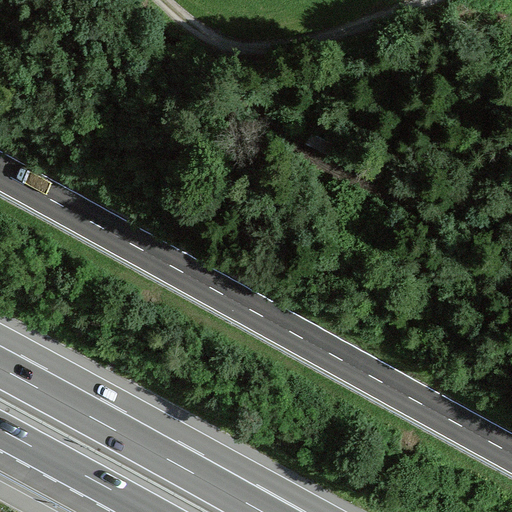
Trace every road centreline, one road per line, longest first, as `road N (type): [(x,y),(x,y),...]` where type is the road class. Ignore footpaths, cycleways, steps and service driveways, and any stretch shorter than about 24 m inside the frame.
road 1 (primary): [(511,453),(0,171)]
road 2 (motorway): [(322,511),(125,408),(0,353)]
road 3 (track): [(446,0),(282,56),(225,50),(161,0)]
road 4 (motorway): [(261,511),(0,370)]
road 5 (motorway): [(0,433),(141,511)]
